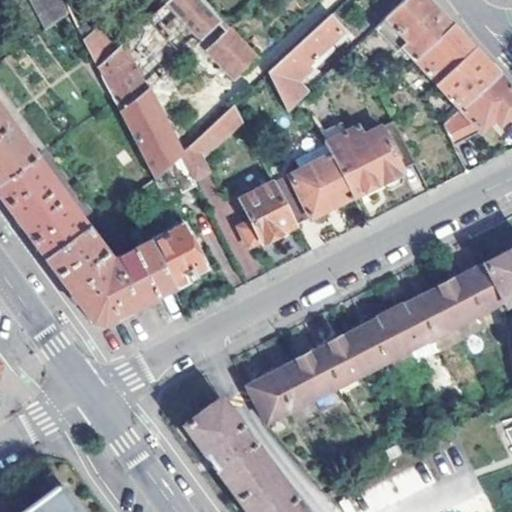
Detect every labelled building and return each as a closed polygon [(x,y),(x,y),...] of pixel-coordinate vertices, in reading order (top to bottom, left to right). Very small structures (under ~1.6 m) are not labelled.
[(63,0),(31,0),(47,29),(70,12),(63,0)] [(97,66),(154,178),(179,154),(149,91),(217,23),(225,30),(206,49),(235,80),(259,59),(204,0),(171,0),(117,49),(97,66)] [(403,0),(372,30),(406,66),(412,61),(450,27),(433,8),(425,0),(403,0)] [(297,83),(312,68),(309,65),(343,33),(329,17),(267,75),(286,111),(306,92),(297,83)] [(117,49),(97,26),(84,40),(97,66),(117,49)] [(412,61),(434,86),(473,51),(469,47),(450,27),(412,61)] [(309,65),(312,68),(346,36),(343,33),(309,65)] [(434,86),(458,112),(495,76),(483,63),(473,51),(434,86)] [(441,127),(451,145),(480,132),(494,119),(500,126),(511,114),(511,94),(508,90),(495,76),(458,112),(441,127)] [(179,154),(191,180),(209,170),(203,158),(240,124),(233,107),(179,154)] [(0,108),(0,185),(37,159),(0,108)] [(330,153),(352,196),(402,171),(403,168),(414,162),(393,122),(364,135),(359,126),(324,142),(330,153)] [(289,175),(297,192),(282,200),(295,226),(352,196),(330,153),(315,162),(311,154),(297,162),(299,169),(289,175)] [(154,178),(165,200),(195,187),(191,180),(179,154),(154,178)] [(37,159),(0,185),(0,199),(18,223),(45,260),(89,228),(37,159)] [(238,226),(248,246),(260,240),(261,243),(295,226),(282,200),(272,182),(240,200),(249,220),(238,226)] [(102,325),(172,287),(171,284),(150,244),(149,241),(119,256),(121,259),(115,262),(89,228),(45,260),(74,300),(90,323),(102,325)] [(201,267),(181,228),(150,244),(171,284),(174,282),(178,285),(186,281),(187,276),(201,267)] [(511,251),(485,265),(504,302),(505,306),(511,302),(511,251)] [(479,315),(504,302),(485,265),(460,277),(479,315)] [(479,315),(460,277),(436,289),(456,327),(479,315)] [(456,327),(436,289),(413,301),(433,339),(456,327)] [(433,339),(413,301),(389,313),(408,352),(433,339)] [(408,352),(389,313),(365,325),(384,363),(408,352)] [(384,363),(365,325),(342,336),(361,375),(384,363)] [(361,375),(342,336),(317,349),(336,387),(361,375)] [(336,387),(317,349),(293,361),(313,400),(336,387)] [(313,400),(293,361),(271,372),(290,411),(313,400)] [(262,422),(265,424),(290,411),(271,372),(244,386),(262,422)] [(297,511),(291,503),(295,500),(253,444),(249,446),(238,431),(242,427),(220,398),(183,427),(208,459),(246,511),(297,511)] [(426,489),(419,469),(359,489),(366,509),(426,489)] [(74,511),(56,487),(21,511),(74,511)]
